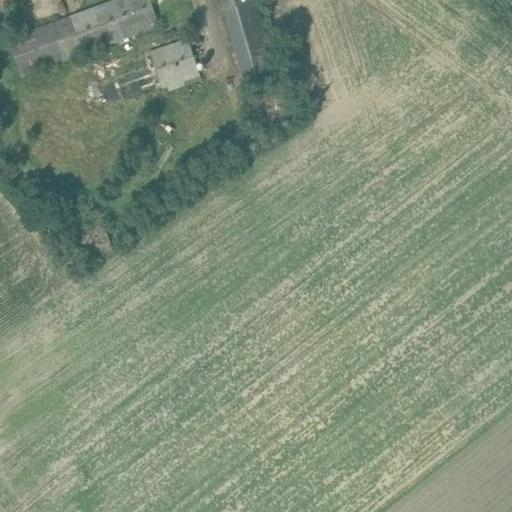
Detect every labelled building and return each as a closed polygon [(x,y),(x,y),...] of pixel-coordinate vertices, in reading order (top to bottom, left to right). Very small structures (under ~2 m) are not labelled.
[(139,33),(158,26),(148,0),(119,0),(7,41),(20,76),(139,33)] [(277,77),(254,0),(219,0),(246,86),(277,77)] [(188,40),(169,47),(149,53),(161,89),(200,76),(188,40)] [(282,88),(243,100),(255,136),(293,125),(282,88)] [(61,231),(73,266),(112,253),(101,218),(61,231)]
